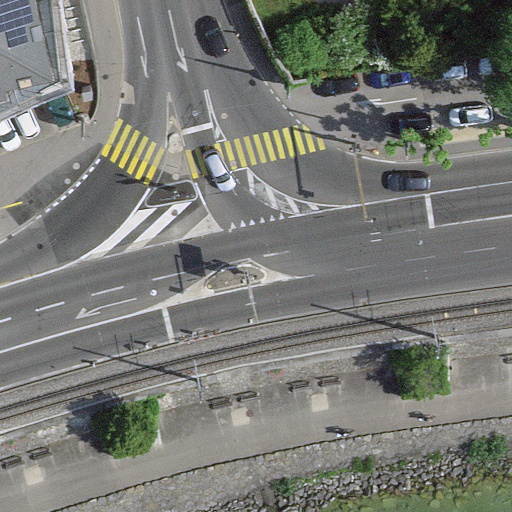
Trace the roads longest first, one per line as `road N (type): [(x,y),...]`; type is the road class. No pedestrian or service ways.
road 1 (primary): [(182,42),(138,154),(1,335)]
road 2 (primary): [(431,234),(324,189),(262,151),(182,42)]
road 3 (primary): [(302,262),(1,335)]
road 4 (primary): [(182,42),(208,162),(232,225),(302,262)]
road 5 (primary): [(431,234),(302,262)]
